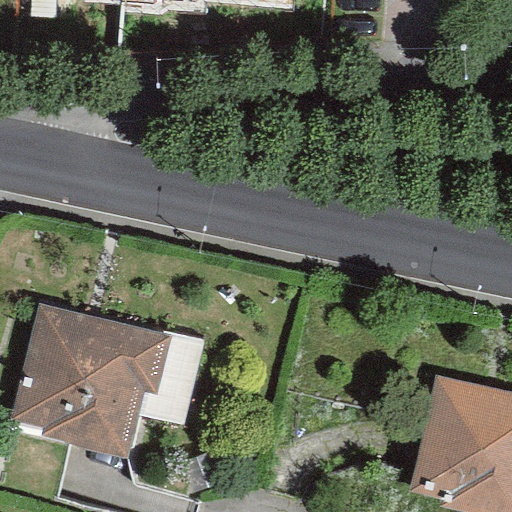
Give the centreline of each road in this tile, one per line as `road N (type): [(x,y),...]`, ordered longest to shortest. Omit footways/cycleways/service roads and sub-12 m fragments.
road 1 (primary): [(511,254),(0,148)]
road 2 (residential): [(511,75),(105,93),(0,110)]
